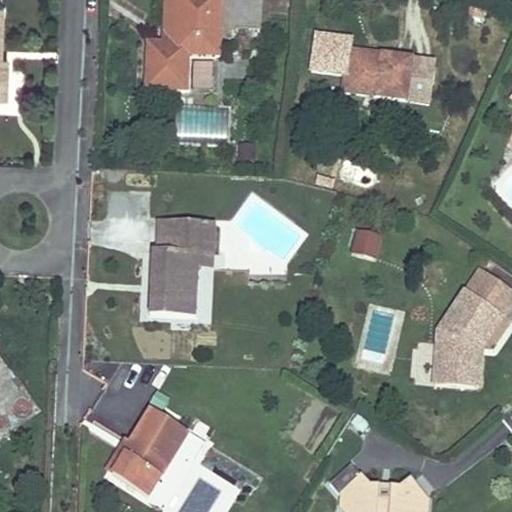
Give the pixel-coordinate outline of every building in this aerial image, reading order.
[(189,57),(220,58),(223,0),(177,0),(176,28),(164,45),(149,44),(146,90),(187,92),(189,57)] [(176,28),(177,0),(166,0),(164,45),(176,28)] [(407,102),(413,61),(383,57),(382,61),(374,60),(375,55),(349,52),(343,93),(407,102)] [(226,143),(228,110),(175,108),(173,141),(226,143)] [(255,146),(240,145),(239,160),(254,161),(255,146)] [(196,271),(198,225),(158,223),(157,253),(153,253),(152,286),(156,286),(155,292),(152,292),(151,317),(194,319),(196,271)] [(198,225),(196,271),(212,271),(214,225),(198,225)] [(381,239),(358,233),(353,251),(376,257),(381,239)] [(482,349),(511,306),(511,293),(481,272),(439,333),(435,387),(472,390),(476,349),(482,349)] [(476,349),(472,390),(479,390),(482,349),(476,349)] [(152,411),(130,446),(133,447),(113,478),(148,499),(179,450),(189,434),(152,411)] [(189,434),(179,450),(197,461),(206,445),(189,434)] [(130,446),(126,443),(107,473),(113,478),(133,447),(130,446)] [(330,484),(341,498),(341,509),(343,511),(426,511),(428,501),(411,481),(401,490),(370,487),(352,465),(330,484)]
